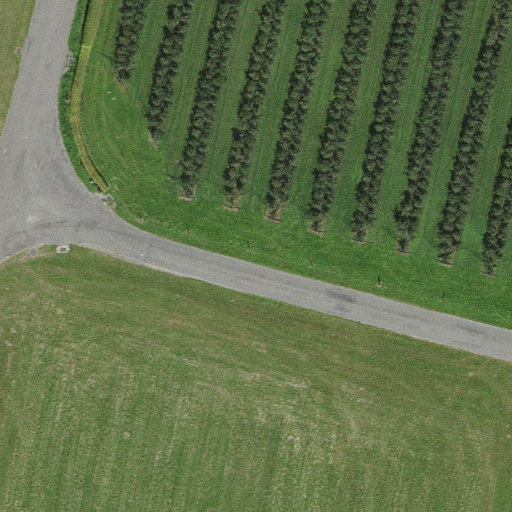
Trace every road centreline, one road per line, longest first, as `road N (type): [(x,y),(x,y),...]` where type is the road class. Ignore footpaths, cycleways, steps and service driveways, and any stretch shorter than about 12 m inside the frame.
road 1 (unclassified): [(511,351),(1,212)]
road 2 (unclassified): [(1,212),(53,0)]
